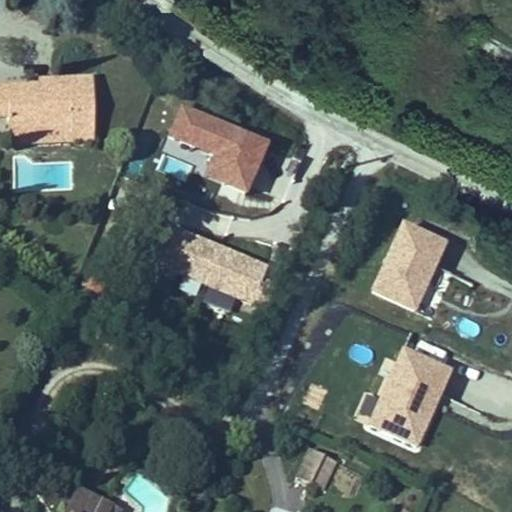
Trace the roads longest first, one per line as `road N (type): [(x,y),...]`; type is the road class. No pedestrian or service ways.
road 1 (residential): [(280,511),(265,420),(324,308),(375,144)]
road 2 (unknown): [(265,420),(116,370),(74,371),(52,406),(29,511)]
road 3 (residential): [(375,144),(255,84),(142,0)]
road 4 (residential): [(511,208),(375,144)]
